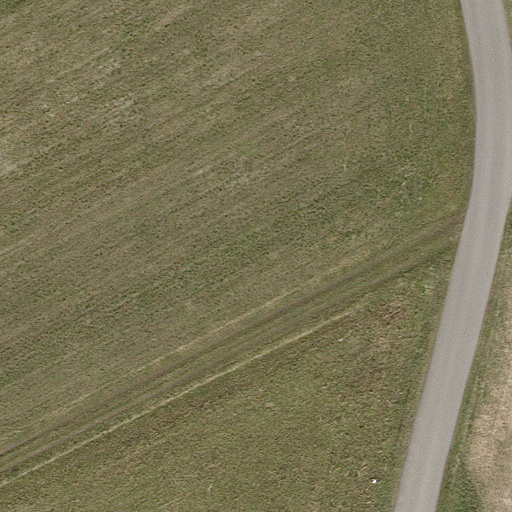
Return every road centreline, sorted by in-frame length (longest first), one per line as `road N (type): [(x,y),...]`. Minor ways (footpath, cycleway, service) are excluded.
road 1 (track): [(489,215),(0,466)]
road 2 (unclassified): [(417,511),(489,215),(500,93),(483,0)]
